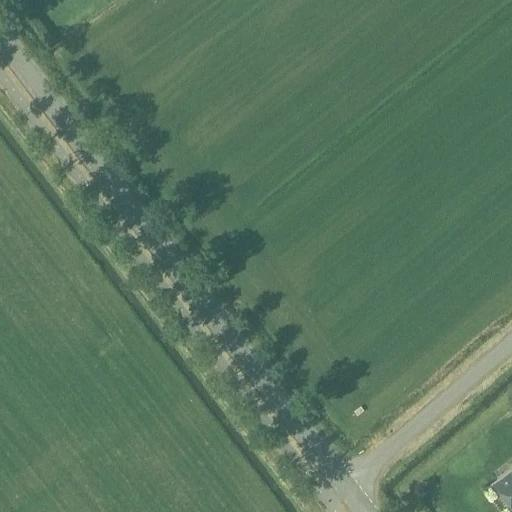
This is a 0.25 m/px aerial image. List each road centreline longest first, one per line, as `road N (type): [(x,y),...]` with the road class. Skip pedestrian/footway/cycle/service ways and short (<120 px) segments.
road 1 (tertiary): [(344,491),(0,35)]
road 2 (unclassified): [(344,491),(511,345)]
